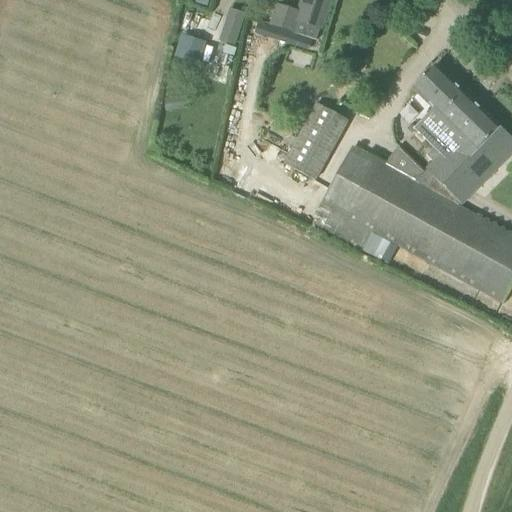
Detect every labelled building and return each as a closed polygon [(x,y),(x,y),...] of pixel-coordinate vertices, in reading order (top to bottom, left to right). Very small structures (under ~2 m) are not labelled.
[(303,0),(296,21),(320,29),(321,30),(330,0),(303,0)] [(231,7),(219,39),(236,45),(248,13),(231,7)] [(183,34),(176,60),(201,67),(208,41),(183,34)] [(428,191),(458,208),(511,152),(511,140),(436,66),(413,91),(433,111),(415,129),(443,156),(454,167),(435,186),(432,183),(428,191)] [(316,182),(348,124),(316,106),(284,164),(316,182)] [(323,204),(503,304),(511,287),(511,237),(458,208),(428,191),(353,149),(323,204)]
